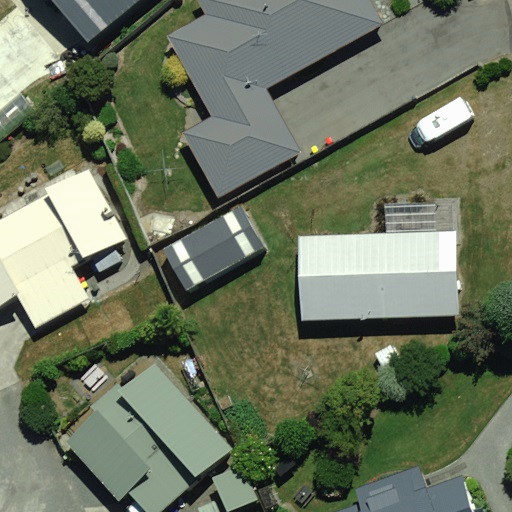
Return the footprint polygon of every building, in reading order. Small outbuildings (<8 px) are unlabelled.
[(58,0),(95,46),(151,0),(58,0)] [(173,135),(208,196),(292,148),(248,73),(356,11),(349,0),(199,0),(211,19),(166,45),(206,116),(173,135)] [(86,167),(0,213),(0,316),(129,246),(86,167)] [(167,260),(195,306),(275,257),(247,211),(167,260)] [(457,227),(291,232),(294,324),(460,319),(457,227)] [(142,355),(60,427),(136,511),(168,511),(232,455),(142,355)] [(466,511),(456,479),(353,511),(466,511)]
